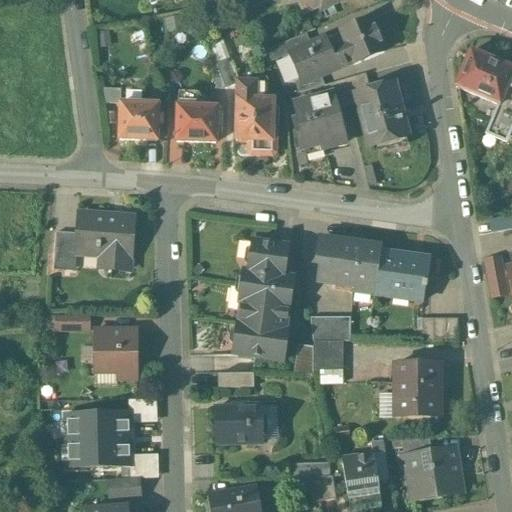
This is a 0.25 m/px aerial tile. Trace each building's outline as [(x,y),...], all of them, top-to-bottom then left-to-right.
[(297,0),(304,14),(318,7),(320,13),(323,11),(326,18),(337,13),(334,6),(346,0),(297,0)] [(370,19),(338,32),(343,42),(351,63),(352,65),(383,53),(370,19)] [(306,34),(269,49),(274,61),(289,55),(288,54),(310,44),(306,34)] [(310,44),(288,54),(289,55),(299,79),(301,84),(320,76),(351,63),(343,42),(328,49),(324,39),(310,44)] [(511,81),(511,71),(473,54),(458,88),(500,106),(501,107),(509,89),(511,81)] [(228,59),(214,64),(224,90),(236,85),(236,83),(238,83),(228,59)] [(365,74),(339,82),(346,108),(359,105),(356,94),(369,91),(365,74)] [(320,76),(301,84),(299,79),(293,82),(298,94),(324,86),(320,76)] [(339,82),(328,85),(331,98),(334,98),(337,110),(346,108),(339,82)] [(238,83),(236,83),(236,85),(235,141),(237,141),(240,144),(247,144),(247,153),(250,156),(272,157),(275,154),(276,133),(272,133),(273,101),(263,101),(263,84),(238,83)] [(369,91),(356,94),(359,105),(370,150),(406,141),(392,85),(369,91)] [(511,89),(509,89),(501,107),(500,106),(499,109),(511,114),(511,89)] [(119,92),(107,92),(106,115),(118,116),(119,104),(119,92)] [(331,98),(295,108),(299,124),(297,124),(303,150),(322,145),(323,150),(346,144),(340,120),(337,110),(334,98),(331,98)] [(156,105),(119,104),(118,116),(118,140),(155,141),(156,105)] [(216,108),(177,107),(176,143),(216,143),(216,108)] [(471,108),(460,110),(463,121),(473,119),(471,108)] [(511,133),(511,114),(499,109),(491,127),(511,136),(511,133)] [(132,218),(79,215),(78,235),(77,254),(108,256),(107,269),(127,270),(128,257),(130,258),(132,218)] [(511,216),(495,220),(498,233),(511,229),(511,216)] [(78,235),(55,234),(53,270),(64,271),(65,259),(77,260),(77,254),(78,235)] [(380,247),(320,239),(317,260),(327,261),(323,283),(374,291),(379,253),(380,253),(380,247)] [(287,247),(252,242),(247,272),(242,271),(238,303),(240,303),(236,325),(238,325),(234,355),(282,362),(287,330),(285,330),(286,322),(288,310),(286,310),(289,292),(287,292),(288,285),(289,278),(283,277),(287,247)] [(380,253),(379,253),(374,291),(373,295),(421,302),(423,289),(424,289),(429,260),(380,253)] [(89,317),(55,317),(55,332),(89,331),(89,317)] [(350,318),(310,318),(312,342),(342,342),(349,342),(350,318)] [(457,319),(421,319),(421,342),(457,342),(457,319)] [(136,330),(94,331),(94,373),(116,373),(116,380),(136,380),(136,330)] [(342,342),(312,342),(312,347),(312,372),(342,372),(342,342)] [(312,347),(297,345),(293,375),(293,374),(311,374),(312,347)] [(437,366),(394,366),(395,421),(438,420),(437,366)] [(253,388),(253,373),(217,374),(217,388),(253,388)] [(262,436),(276,437),(277,404),(263,404),(262,436)] [(261,408),(215,410),(216,446),(226,446),(226,447),(236,447),(236,445),(262,445),(261,408)] [(65,415),(67,469),(131,468),(129,413),(65,415)] [(346,429),(334,431),(336,441),(348,439),(346,429)] [(429,439),(401,441),(403,453),(404,458),(409,458),(431,454),(429,439)] [(383,442),(370,443),(372,454),(373,454),(385,452),(383,442)] [(431,454),(409,458),(410,467),(416,501),(462,494),(459,475),(458,475),(454,450),(431,454)] [(385,452),(373,454),(377,482),(389,480),(385,452)] [(403,453),(397,454),(399,468),(410,467),(409,458),(404,458),(403,453)] [(372,454),(341,459),(347,495),(358,493),(359,498),(375,499),(375,490),(378,490),(377,482),(373,454),(372,454)] [(321,502),(317,478),(309,479),(312,503),(321,502)] [(332,478),(317,478),(321,502),(335,500),(332,478)] [(138,480),(106,483),(108,501),(140,498),(138,480)] [(239,490),(225,492),(225,494),(208,497),(209,502),(207,502),(205,505),(206,511),(259,511),(258,506),(256,489),(239,491),(239,490)] [(358,493),(347,495),(349,511),(355,511),(381,508),(378,490),(375,490),(375,499),(359,498),(358,493)] [(37,511),(36,492),(23,493),(24,511),(37,511)]
